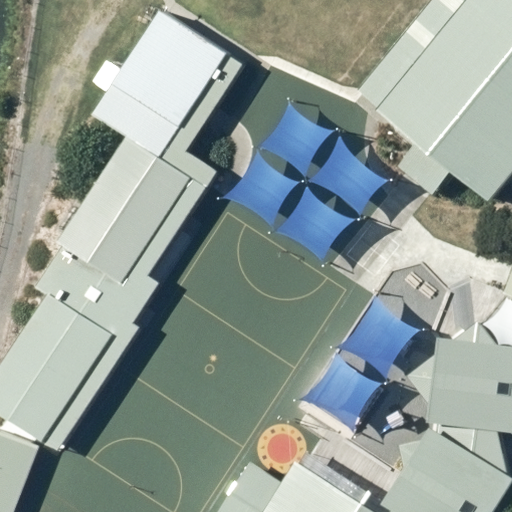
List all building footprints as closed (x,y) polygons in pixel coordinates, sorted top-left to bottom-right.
[(511,156),(511,0),(430,0),(328,114),(452,224),(511,156)] [(217,96),(143,48),(79,145),(153,194),(217,96)] [(193,239),(100,178),(0,329),(0,451),(37,476),(193,239)] [(511,246),(482,336),(511,345),(511,246)] [(486,511),(487,511),(407,460),(372,511),(486,511)] [(273,511),(237,489),(221,511),(273,511)]
